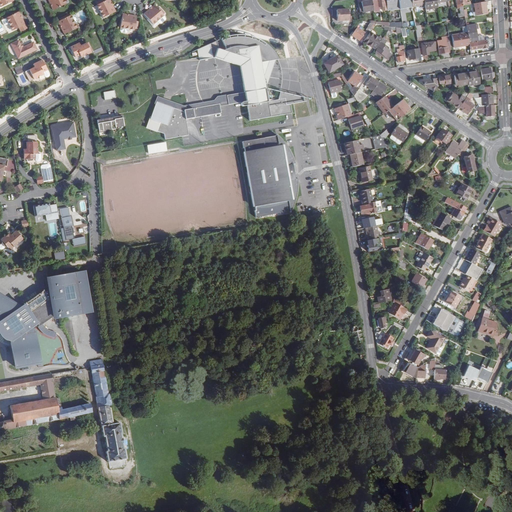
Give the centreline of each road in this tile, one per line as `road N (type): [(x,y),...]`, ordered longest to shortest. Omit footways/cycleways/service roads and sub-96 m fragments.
road 1 (residential): [(312,68),(342,181),(376,388)]
road 2 (residential): [(497,172),(376,388)]
road 3 (secondary): [(73,85),(226,25),(254,6)]
road 4 (residential): [(376,388),(463,393),(511,408)]
road 5 (tertiary): [(388,76),(494,148)]
road 6 (residential): [(376,388),(408,511)]
